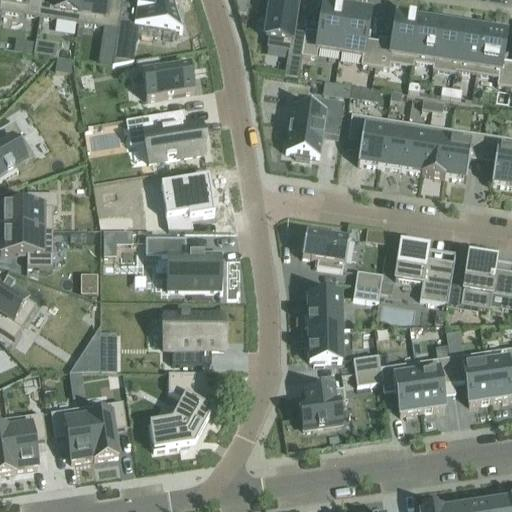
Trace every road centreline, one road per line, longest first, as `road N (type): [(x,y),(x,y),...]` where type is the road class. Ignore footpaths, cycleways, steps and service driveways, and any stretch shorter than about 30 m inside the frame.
road 1 (residential): [(210,496),(269,376),(251,200)]
road 2 (residential): [(210,496),(511,451)]
road 3 (residential): [(251,200),(511,241)]
road 4 (residential): [(251,200),(231,65),(211,0)]
